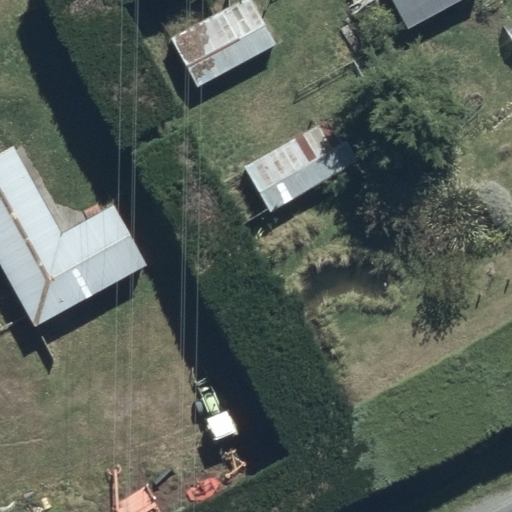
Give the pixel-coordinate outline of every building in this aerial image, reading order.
[(477,0),(384,0),(406,40),(478,1),(477,0)] [(247,5),(168,45),(193,94),(272,54),(247,5)] [(329,125),(243,176),(269,218),(354,167),(329,125)] [(114,213),(64,241),(14,152),(0,159),(0,267),(36,332),(146,271),(114,213)] [(163,322),(95,364),(112,391),(179,348),(163,322)] [(229,386),(211,355),(119,409),(137,441),(229,386)] [(253,438),(181,454),(188,487),(260,471),(253,438)]
